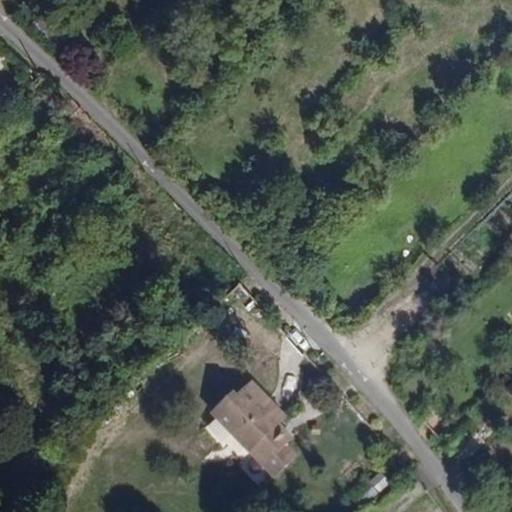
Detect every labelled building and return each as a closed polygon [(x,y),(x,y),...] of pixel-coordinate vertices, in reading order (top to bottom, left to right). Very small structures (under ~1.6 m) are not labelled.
[(244,391),(266,416),(272,410),(250,386),(244,391)] [(215,418),(238,443),(266,416),(244,391),(215,418)] [(278,423),(282,420),(272,410),(266,416),(275,425),(278,423)] [(246,452),(268,432),(275,425),(266,416),(238,443),(246,452)] [(275,425),(268,432),(292,458),(302,448),(278,423),(275,425)] [(271,478),(292,458),(268,432),(246,452),(271,478)] [(360,504),(390,484),(383,473),(352,492),(360,504)]
